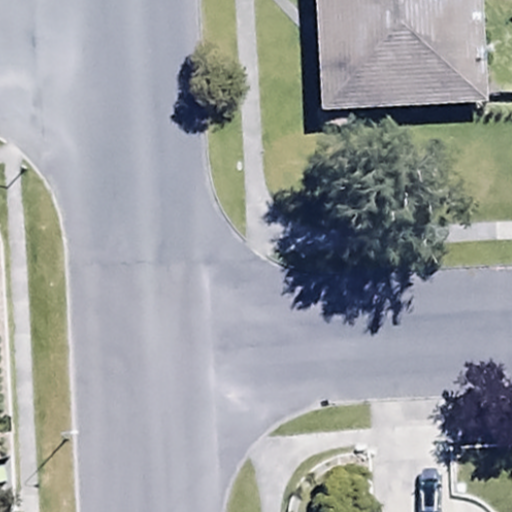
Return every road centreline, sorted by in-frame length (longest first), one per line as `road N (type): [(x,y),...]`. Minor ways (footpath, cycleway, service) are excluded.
road 1 (residential): [(511,321),(135,341)]
road 2 (residential): [(121,41),(135,341)]
road 3 (residential): [(135,341),(139,511)]
road 4 (residential): [(0,47),(121,41)]
